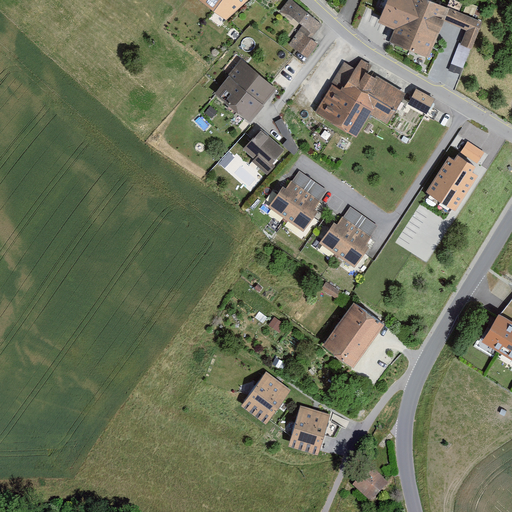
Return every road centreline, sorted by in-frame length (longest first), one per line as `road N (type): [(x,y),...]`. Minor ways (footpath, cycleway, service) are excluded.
road 1 (residential): [(307,0),(371,54),(511,134)]
road 2 (tertiary): [(511,217),(418,375)]
road 3 (unclassified): [(418,375),(375,412),(324,511)]
road 4 (tertiary): [(418,375),(404,426),(415,511)]
